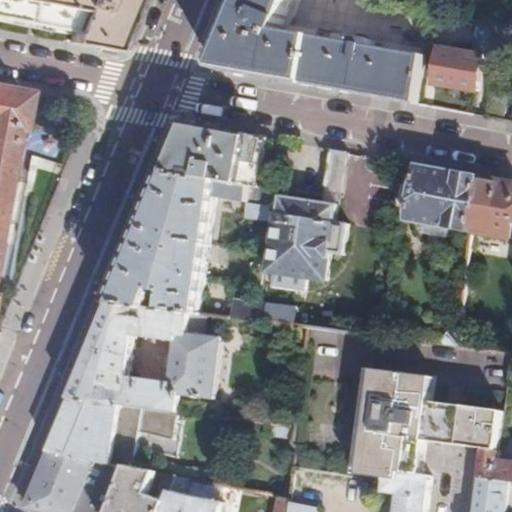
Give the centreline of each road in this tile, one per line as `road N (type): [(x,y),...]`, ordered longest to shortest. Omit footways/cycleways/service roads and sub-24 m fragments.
road 1 (secondary): [(0,440),(150,88)]
road 2 (residential): [(511,153),(150,88)]
road 3 (unknown): [(479,254),(457,460)]
road 4 (residential): [(0,61),(150,88)]
